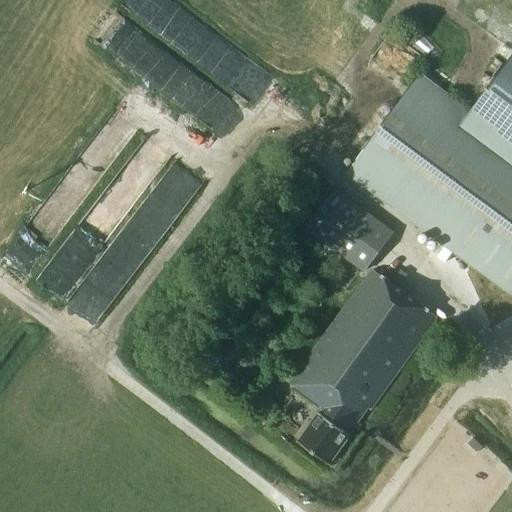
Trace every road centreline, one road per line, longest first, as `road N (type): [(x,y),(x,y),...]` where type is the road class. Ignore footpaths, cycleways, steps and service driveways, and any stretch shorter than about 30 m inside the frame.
road 1 (track): [(302,511),(0,284)]
road 2 (track): [(502,375),(458,396),(371,511)]
